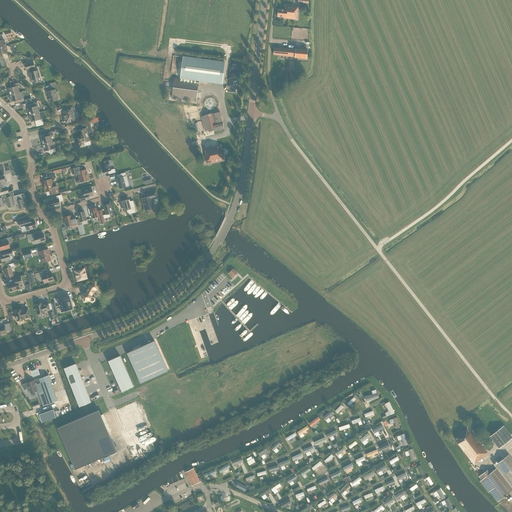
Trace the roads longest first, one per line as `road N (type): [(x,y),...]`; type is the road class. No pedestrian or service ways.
road 1 (tertiary): [(83,339),(158,305),(204,262),(235,205),(250,113)]
road 2 (unclassified): [(91,360),(169,324),(227,279)]
road 3 (residential): [(0,288),(3,302),(63,287),(46,218)]
